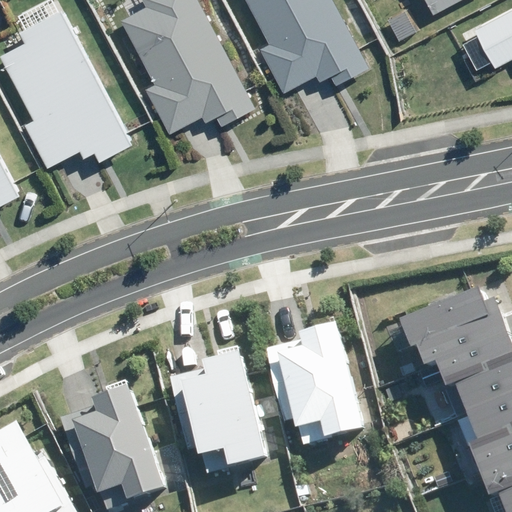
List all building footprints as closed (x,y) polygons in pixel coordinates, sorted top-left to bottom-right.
[(142,0),(145,5),(121,18),(152,79),(142,84),(168,135),(205,117),(211,123),(220,115),(225,125),(259,108),(204,0),(142,0)] [(382,69),(342,0),(254,0),(279,44),(269,50),(291,88),(320,72),(326,83),(337,77),(344,90),(382,69)] [(431,0),(439,15),(467,0),(431,0)] [(25,41),(7,50),(44,119),(31,126),(53,167),(88,148),(91,155),(98,151),(105,164),(142,144),(67,5),(19,31),(25,41)] [(511,8),(476,28),(498,70),(511,62),(511,8)] [(0,209),(31,192),(0,137),(0,209)] [(487,290),(412,318),(423,348),(428,346),(436,366),(450,361),(459,386),(470,382),(492,441),(482,444),(501,495),(511,491),(511,333),(505,315),(497,318),(487,290)] [(370,428),(344,319),(304,328),(306,337),(272,345),(289,418),(299,415),(305,443),(370,428)] [(269,456),(244,352),(171,370),(190,446),(204,443),(210,470),(269,456)] [(173,487),(137,382),(100,394),(100,401),(66,412),(91,483),(102,479),(112,508),(173,487)] [(39,447),(21,416),(0,428),(0,511),(83,511),(45,444),(39,447)]
